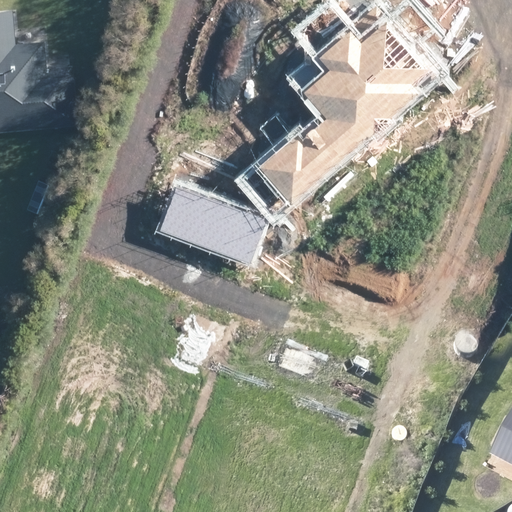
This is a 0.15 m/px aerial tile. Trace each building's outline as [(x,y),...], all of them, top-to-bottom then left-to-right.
[(326,0),(322,12),(290,0),(207,0),(107,273),(197,306),(242,322),(280,337),(270,366),(313,381),(323,353),(383,375),(493,74),(358,25),(367,0),(326,0)] [(13,47),(10,12),(0,12),(0,133),(75,127),(70,69),(45,71),(43,44),(13,47)] [(397,24),(407,29),(410,23),(400,18),(397,24)] [(138,348),(139,346),(146,327),(88,305),(10,511),(78,511),(136,357),(139,349),(138,348)] [(196,314),(178,357),(205,368),(221,351),(231,327),(196,314)] [(447,325),(436,350),(449,357),(461,332),(447,325)] [(152,511),(201,382),(151,364),(96,511),(152,511)] [(340,511),(371,428),(223,373),(171,511),(340,511)]
